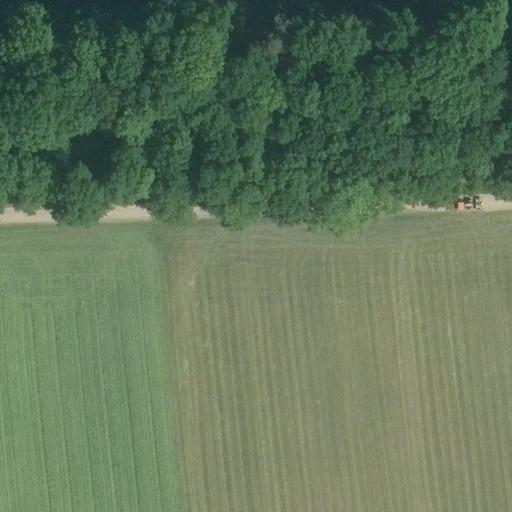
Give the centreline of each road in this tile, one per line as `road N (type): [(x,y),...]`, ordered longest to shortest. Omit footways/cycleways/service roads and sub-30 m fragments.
road 1 (track): [(511,26),(359,22),(0,49)]
road 2 (track): [(511,192),(0,211)]
